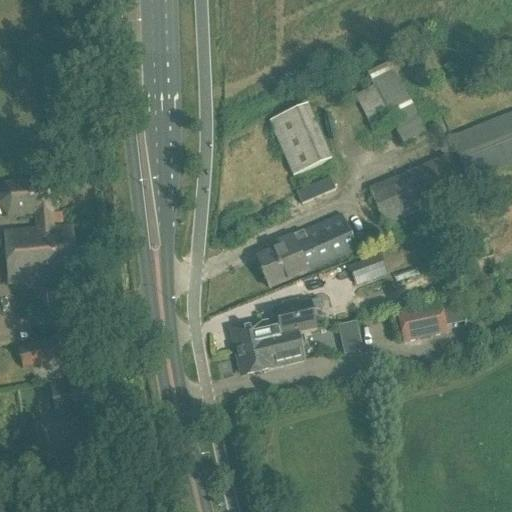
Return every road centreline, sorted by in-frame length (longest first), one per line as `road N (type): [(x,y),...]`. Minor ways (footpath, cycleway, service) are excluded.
road 1 (primary): [(112,0),(136,191),(157,279)]
road 2 (primary): [(157,279),(156,0)]
road 3 (primary): [(200,511),(159,297)]
road 4 (residential): [(0,330),(159,297)]
